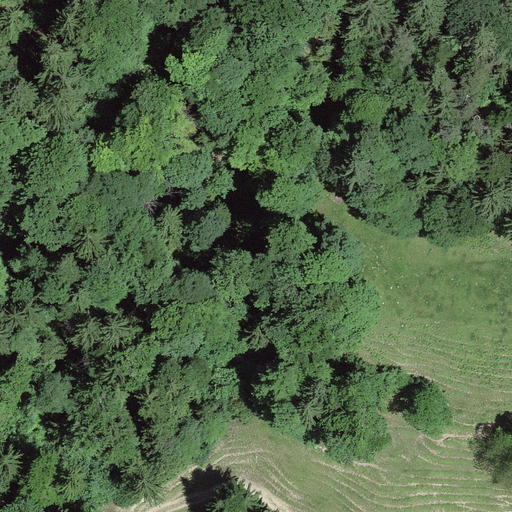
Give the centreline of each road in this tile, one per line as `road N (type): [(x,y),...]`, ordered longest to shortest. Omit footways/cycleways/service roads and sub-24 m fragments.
road 1 (track): [(341,212),(247,150),(187,168),(80,249),(0,271)]
road 2 (track): [(291,511),(239,485),(157,511)]
